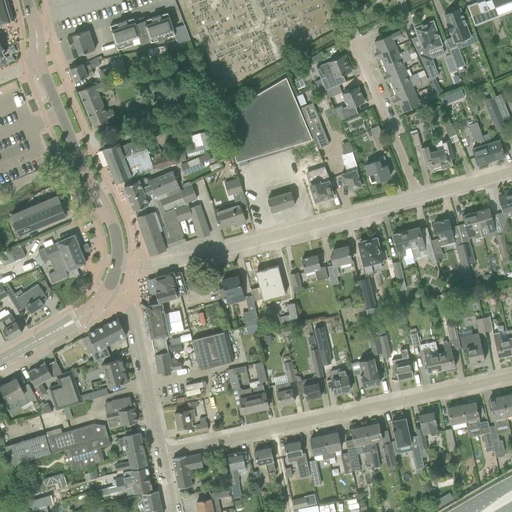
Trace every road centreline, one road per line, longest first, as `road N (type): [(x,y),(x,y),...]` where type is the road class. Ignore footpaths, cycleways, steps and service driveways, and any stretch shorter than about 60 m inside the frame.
road 1 (residential): [(159,454),(511,375)]
road 2 (residential): [(116,260),(185,259),(416,197)]
road 3 (residential): [(416,197),(356,41)]
road 4 (residential): [(159,454),(129,313),(116,300)]
road 5 (tertiary): [(89,178),(39,61)]
